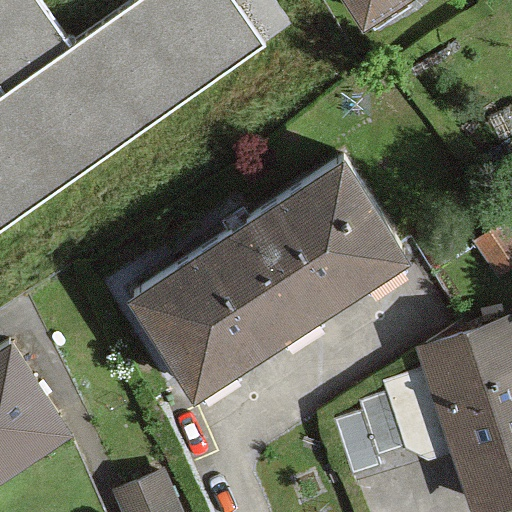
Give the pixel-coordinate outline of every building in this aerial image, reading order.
[(110,53),(69,0),(36,0),(0,25),(0,46),(42,101),(110,53)] [(0,263),(302,50),(266,0),(185,0),(110,53),(42,101),(0,130),(0,263)] [(0,0),(0,25),(36,0),(0,0)] [(447,0),(365,0),(391,38),(447,0)] [(346,158),(127,302),(199,406),(406,265),(346,158)] [(511,511),(511,320),(430,351),(489,511),(511,511)] [(0,485),(87,429),(28,339),(0,356),(0,485)] [(119,475),(132,511),(192,511),(173,456),(119,475)]
